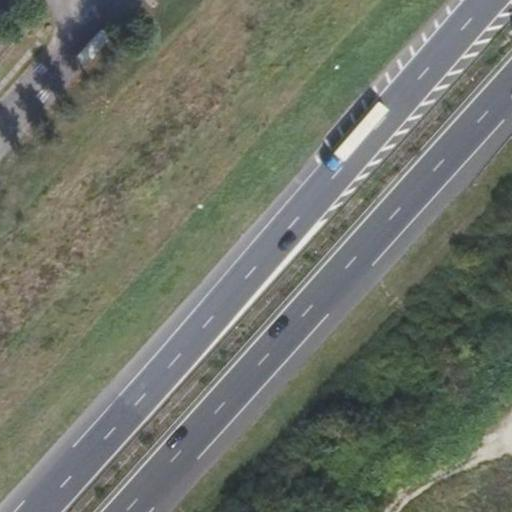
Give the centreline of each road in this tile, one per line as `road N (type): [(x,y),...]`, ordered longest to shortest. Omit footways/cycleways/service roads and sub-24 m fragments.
road 1 (motorway): [(490,0),(37,511)]
road 2 (motorway): [(126,511),(511,89)]
